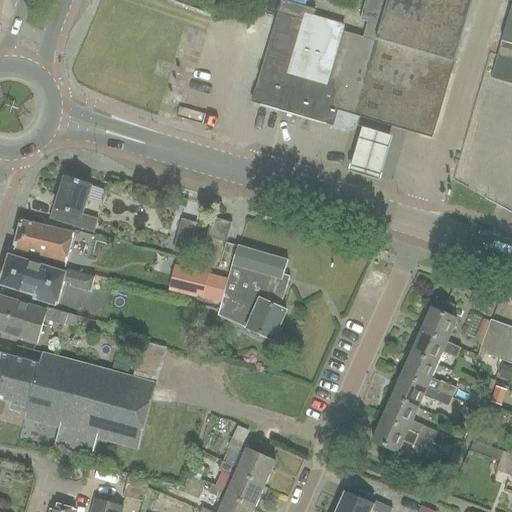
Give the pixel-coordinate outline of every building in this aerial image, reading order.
[(433,137),(473,0),(366,0),(362,14),(360,21),(368,23),(363,39),(341,32),(325,86),(287,75),(303,22),(311,24),(315,10),(281,1),(271,35),(273,36),(256,96),(254,96),(252,103),(346,130),(353,126),(358,111),(425,130),(423,135),(433,137)] [(511,7),(492,77),(511,83),(511,7)] [(395,134),(364,125),(350,169),(381,179),(395,134)] [(94,235),(99,221),(83,216),(92,187),(65,179),(59,199),(57,198),(50,221),(94,235)] [(223,253),(235,257),(229,278),(176,264),(169,290),(222,305),(219,314),(249,328),(248,329),(274,341),(287,312),(281,310),(290,278),(283,276),(288,261),(238,246),(238,247),(226,244),(232,224),(213,218),(205,245),(213,247),(207,266),(219,269),(223,253)] [(199,224),(183,219),(174,252),(190,256),(199,224)] [(66,270),(74,236),(22,223),(15,253),(48,261),(47,265),(66,270)] [(69,270),(68,273),(9,256),(0,287),(35,297),(34,301),(58,308),(65,283),(72,285),(71,288),(92,294),(96,278),(69,270)] [(471,312),(491,320),(497,305),(477,297),(471,312)] [(49,308),(48,313),(0,298),(0,299),(0,332),(38,345),(46,320),(65,326),(69,314),(49,308)] [(433,309),(423,332),(449,343),(459,321),(451,317),(456,306),(438,298),(433,309)] [(480,351),(492,355),(504,324),(492,319),(480,351)] [(504,360),(511,337),(511,326),(504,324),(492,355),(504,360)] [(423,332),(413,354),(439,366),(444,353),(457,359),(462,349),(449,343),(423,332)] [(140,449),(167,348),(144,342),(134,378),(44,353),(41,365),(2,354),(0,361),(0,398),(13,402),(11,408),(28,412),(26,418),(140,449)] [(413,354),(403,376),(439,392),(443,384),(433,379),(439,366),(413,354)] [(403,376),(394,398),(419,409),(425,397),(435,401),(439,392),(403,376)] [(443,384),(439,392),(453,398),(457,389),(443,383),(443,384)] [(439,392),(435,401),(449,407),(453,398),(439,392)] [(394,398),(384,420),(420,436),(424,426),(414,422),(419,409),(394,398)] [(384,420),(374,443),(400,454),(405,442),(415,446),(416,445),(420,436),(384,420)] [(424,426),(420,436),(433,442),(438,432),(424,426)] [(420,436),(416,445),(429,451),(433,442),(420,436)] [(238,473),(266,485),(277,461),(249,449),(250,445),(234,438),(230,446),(246,453),(240,468),(238,473)] [(511,454),(505,452),(501,461),(511,465),(511,454)] [(431,483),(436,471),(410,460),(405,472),(431,483)] [(228,496),(256,508),(266,485),(238,473),(240,468),(224,461),(220,469),(236,476),(230,491),(228,496)] [(511,465),(501,461),(498,471),(511,476),(511,465)] [(145,506),(150,486),(129,480),(124,500),(145,506)] [(254,511),(256,508),(228,496),(230,491),(213,483),(210,492),(226,499),(220,511),(254,511)] [(371,511),(373,509),(381,511),(391,511),(394,507),(377,500),(375,505),(347,493),(338,511),(371,511)] [(94,511),(124,511),(125,508),(98,500),(94,511)]
